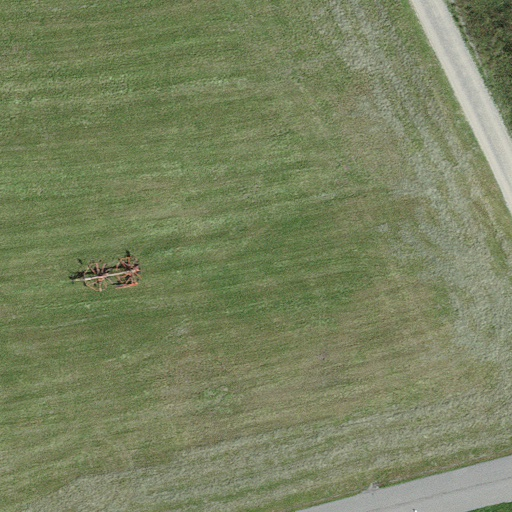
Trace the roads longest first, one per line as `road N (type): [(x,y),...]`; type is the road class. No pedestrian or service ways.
road 1 (track): [(432,0),(511,176)]
road 2 (unclassified): [(511,481),(395,511)]
